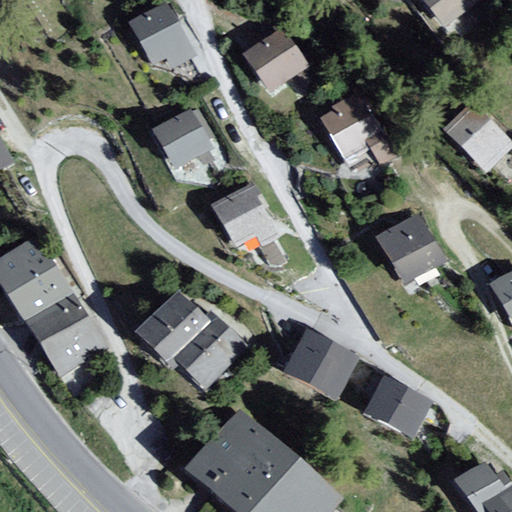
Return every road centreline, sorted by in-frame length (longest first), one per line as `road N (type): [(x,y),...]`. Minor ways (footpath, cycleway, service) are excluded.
road 1 (residential): [(39,155),(36,168),(125,395),(112,428),(170,511)]
road 2 (residential): [(350,334),(177,256),(137,221),(103,161),(74,142),(39,155)]
road 3 (residential): [(176,0),(350,334)]
road 4 (residential): [(511,462),(350,334)]
road 5 (tertiary): [(0,364),(50,430),(131,511)]
road 6 (residential): [(449,204),(511,368)]
